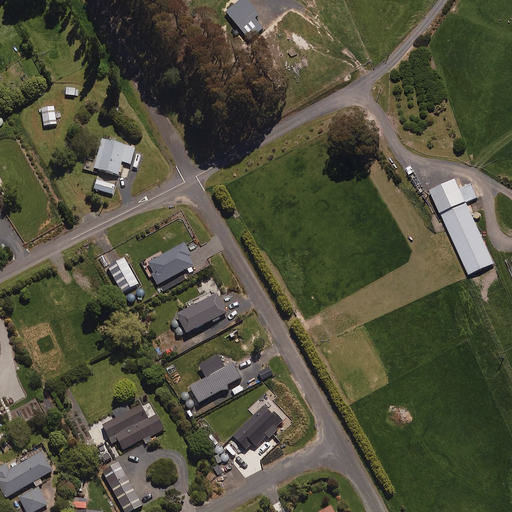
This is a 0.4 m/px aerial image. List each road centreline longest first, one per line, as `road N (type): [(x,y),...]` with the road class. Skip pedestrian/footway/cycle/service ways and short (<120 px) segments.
road 1 (residential): [(190,179),(339,439)]
road 2 (residential): [(377,75),(190,179)]
road 3 (residential): [(190,179),(0,275)]
road 4 (residential): [(88,0),(190,179)]
road 5 (residential): [(339,439),(204,511)]
